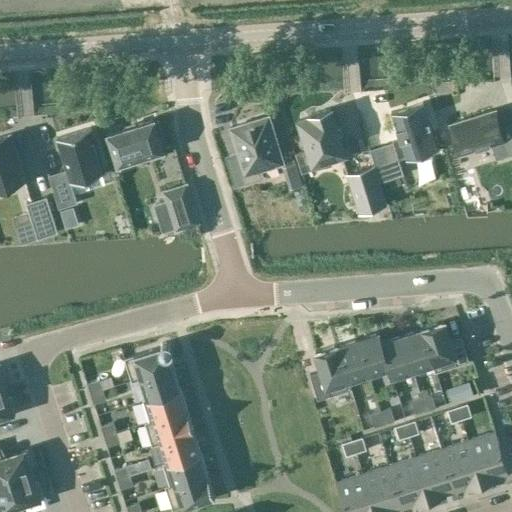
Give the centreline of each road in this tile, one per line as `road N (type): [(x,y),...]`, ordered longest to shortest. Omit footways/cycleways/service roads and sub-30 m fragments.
road 1 (residential): [(239,295),(31,354),(81,511)]
road 2 (unclassified): [(169,45),(511,26)]
road 3 (residential): [(239,295),(473,284),(492,293),(511,355)]
road 4 (residential): [(169,45),(239,295)]
road 5 (unclassified): [(0,57),(169,45)]
